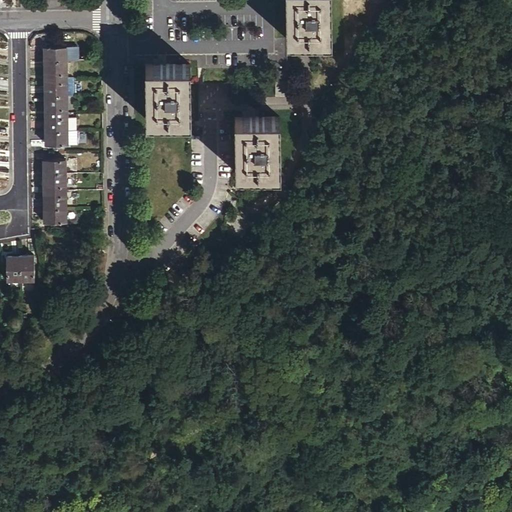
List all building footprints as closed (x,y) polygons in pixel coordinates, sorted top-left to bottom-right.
[(332,38),(330,0),(284,0),(286,39),(332,38)] [(44,60),(65,60),(65,46),(44,46),(44,60)] [(76,46),(65,46),(65,60),(76,60),(76,46)] [(44,60),(44,78),(65,78),(65,60),(44,60)] [(195,116),(194,62),(149,62),(149,117),(195,116)] [(44,95),(65,95),(65,78),(44,78),(44,95)] [(44,95),(44,113),(66,112),(65,95),(44,95)] [(44,113),(45,130),(66,130),(66,112),(44,113)] [(284,170),(283,114),(238,115),(238,171),(284,170)] [(66,130),(45,130),(45,144),(66,143),(66,130)] [(44,172),(65,172),(65,158),(44,158),(44,172)] [(44,172),(44,189),(65,189),(65,172),(44,172)] [(44,189),(45,207),(65,207),(65,189),(44,189)] [(65,207),(45,207),(45,221),(65,221),(65,207)] [(33,254),(20,255),(21,278),(33,277),(33,254)] [(21,278),(20,255),(7,255),(7,279),(21,278)]
